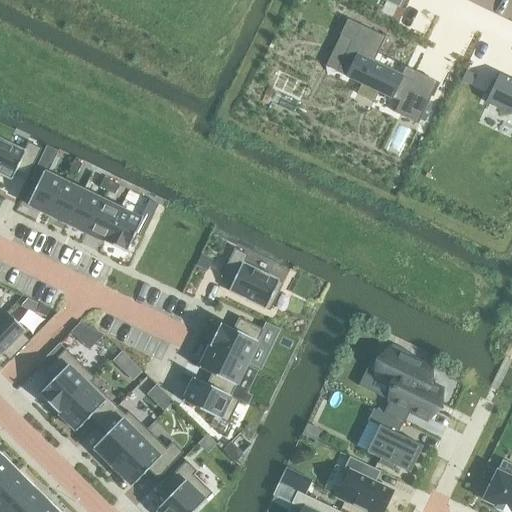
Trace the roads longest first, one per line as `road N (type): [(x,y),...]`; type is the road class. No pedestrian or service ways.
road 1 (residential): [(0,414),(100,511)]
road 2 (residential): [(0,387),(91,294)]
